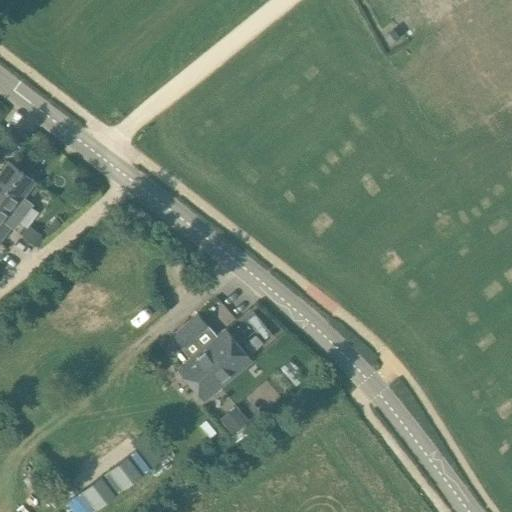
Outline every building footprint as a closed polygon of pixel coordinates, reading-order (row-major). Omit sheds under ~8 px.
[(385,36),(392,45),(401,37),(394,29),(385,36)] [(309,37),(291,54),(312,77),(330,60),(309,37)] [(349,77),(380,51),(373,43),(343,68),(349,77)] [(0,202),(23,172),(9,162),(0,174),(0,202)] [(23,172),(0,202),(0,239),(1,241),(13,225),(15,227),(33,202),(25,196),(36,182),(23,172)] [(29,224),(21,235),(35,245),(39,247),(45,239),(41,236),(43,234),(29,224)] [(199,313),(174,334),(185,346),(193,356),(178,368),(204,400),(252,360),(226,329),(216,337),(208,328),(209,326),(199,313)] [(265,339),(272,333),(256,313),(249,319),(265,339)] [(236,405),(219,419),(232,433),(248,419),(236,405)] [(206,419),(199,425),(210,438),(217,433),(206,419)] [(148,431),(132,442),(151,469),(167,458),(148,431)] [(75,511),(94,511),(151,469),(137,449),(67,502),(75,511)]
